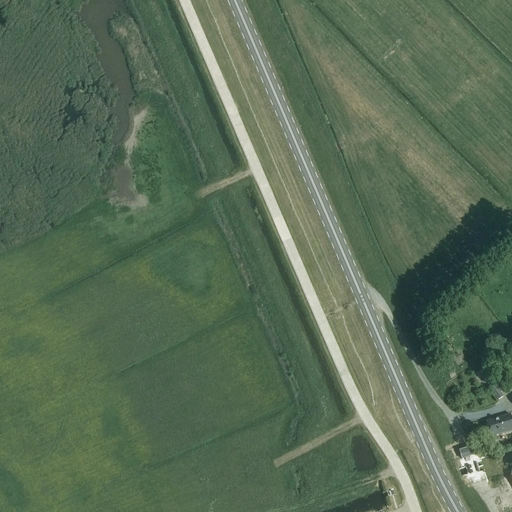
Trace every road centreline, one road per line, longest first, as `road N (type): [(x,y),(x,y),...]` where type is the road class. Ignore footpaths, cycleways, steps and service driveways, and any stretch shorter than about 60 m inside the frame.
road 1 (unclassified): [(415,511),(347,381),(184,0)]
road 2 (primary): [(362,299),(233,0)]
road 3 (primary): [(457,511),(362,299)]
road 4 (unclassified): [(362,299),(372,296),(385,308),(461,441)]
road 5 (track): [(398,468),(280,511)]
